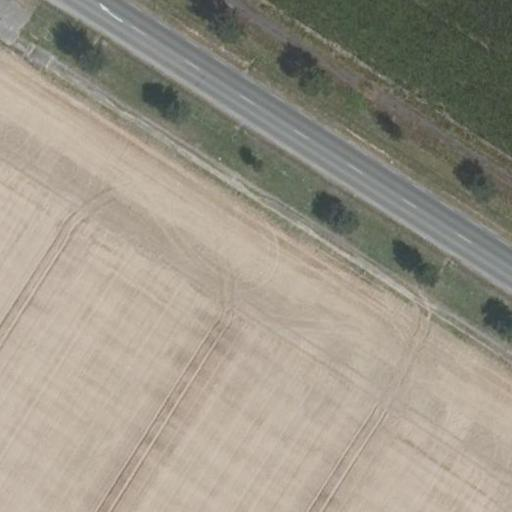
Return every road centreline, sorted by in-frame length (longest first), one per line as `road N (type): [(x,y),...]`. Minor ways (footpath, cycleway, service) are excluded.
road 1 (track): [(0,29),(511,354)]
road 2 (secondary): [(86,0),(511,271)]
road 3 (track): [(225,0),(511,182)]
